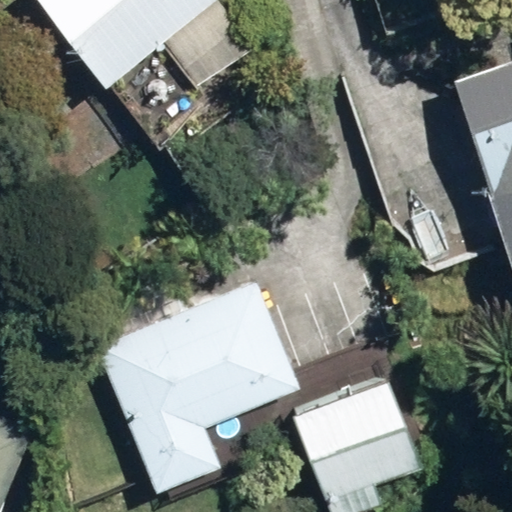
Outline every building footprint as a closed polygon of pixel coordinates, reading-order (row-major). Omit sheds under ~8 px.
[(197,0),(34,0),(96,79),(197,0)] [(511,49),(441,71),(498,263),(511,258),(511,49)] [(294,381),(251,275),(84,342),(142,487),(211,459),(196,421),(294,381)] [(379,375),(283,411),(321,508),(367,491),(360,470),(408,452),(379,375)] [(0,423),(0,491),(26,435),(0,423)]
